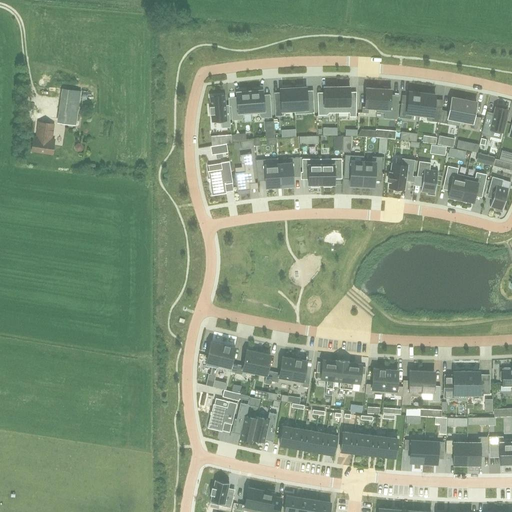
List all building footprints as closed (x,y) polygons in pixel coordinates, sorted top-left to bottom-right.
[(313,100),(307,100),(306,87),(304,87),(304,85),(296,86),(296,88),(293,88),(295,114),(314,113),(313,100)] [(281,97),(274,97),(275,116),(282,116),(282,113),(294,112),(294,114),(295,114),(293,88),(290,88),(290,86),(282,87),(282,88),(280,89),(281,97)] [(350,100),(349,86),(336,87),(337,113),(349,112),(349,116),(356,116),(356,100),(350,100)] [(337,113),(336,87),(324,87),(324,100),(317,101),(318,115),(327,115),(329,113),(337,113)] [(382,89),(378,88),(376,112),(384,113),(384,118),(397,119),(398,103),(390,103),(391,89),(389,89),(389,87),(382,87),(382,89)] [(261,88),(252,89),(252,91),(249,91),(251,114),(259,114),(259,116),(262,118),(271,117),(270,102),(265,103),(263,101),(262,90),(261,90),(261,88)] [(376,112),(378,88),(366,88),(365,107),(362,107),(362,113),(368,113),(368,108),(376,108),(376,112)] [(243,115),(251,114),(249,91),(246,91),(246,89),(238,90),(238,92),(236,92),(237,103),(236,105),(230,106),(232,120),(241,119),(243,117),(243,115)] [(422,93),(409,91),(408,103),(401,102),(399,117),(411,119),(411,114),(419,115),(422,93)] [(435,95),(422,93),(419,115),(427,116),(427,120),(439,122),(442,107),(433,106),(435,95)] [(211,106),(209,106),(210,114),(212,114),(212,121),(221,121),(221,128),(230,127),(228,105),(225,105),(224,95),(210,96),(211,106)] [(460,120),(464,100),(452,98),(449,111),(443,110),(441,122),(447,124),(448,118),(460,120)] [(465,100),(464,100),(460,120),(459,122),(471,125),(471,128),(477,129),(479,117),(473,116),(476,102),(473,102),(474,99),(466,98),(465,100)] [(486,113),(481,134),(490,136),(492,129),(502,132),(507,109),(495,107),(494,115),(486,113)] [(61,111),(59,123),(76,125),(77,113),(61,111)] [(51,139),(54,125),(38,122),(36,137),(33,136),(31,151),(52,154),(54,140),(51,139)] [(274,131),(273,122),(265,122),(266,132),(274,131)] [(375,130),(375,137),(379,137),(387,138),(395,139),(396,132),(375,130)] [(387,146),(387,138),(379,137),(379,145),(387,146)] [(477,152),(478,144),(468,142),(467,150),(477,152)] [(226,144),(210,146),(212,155),(228,152),(226,144)] [(464,159),(466,152),(450,148),(448,156),(464,159)] [(501,159),(509,161),(511,153),(503,151),(501,159)] [(241,164),(243,163),(244,172),(235,173),(235,172),(234,172),(237,191),(240,191),(241,194),(250,193),(249,190),(250,189),(249,183),(255,183),(251,153),(240,155),(241,164)] [(493,158),(478,154),(476,161),(492,165),(493,158)] [(363,156),(345,155),(344,171),(351,171),(350,185),(362,185),(363,156)] [(374,173),(381,173),(382,157),(372,156),(372,160),(363,160),(363,156),(362,185),(374,186),(374,173)] [(285,186),(285,188),(292,187),(292,185),(293,185),(293,175),(300,175),(300,176),(300,157),(290,158),(291,163),(278,164),(278,158),(277,158),(280,187),(284,186),(285,186)] [(275,187),(280,187),(277,158),(277,159),(256,161),(256,160),(255,160),(257,181),(258,181),(258,180),(265,179),(265,188),(267,187),(267,189),(274,189),(274,187),(275,187)] [(321,159),(321,185),(323,185),(323,186),(323,187),(324,187),(330,187),(331,187),(331,186),(331,185),(334,184),(334,172),(341,171),(341,158),(321,159)] [(401,189),(404,189),(406,175),(412,176),(415,160),(402,158),(401,165),(392,164),(391,173),(389,172),(388,181),(390,181),(389,187),(394,188),(394,190),(401,191),(401,189)] [(495,158),(493,166),(508,170),(510,162),(495,158)] [(321,185),(321,159),(302,159),(302,172),(308,172),(308,185),(311,185),(311,186),(311,187),(312,187),(318,187),(319,187),(319,186),(319,185),(321,185)] [(232,183),(229,161),(221,163),(221,164),(221,169),(209,171),(208,171),(209,178),(207,178),(208,182),(209,181),(211,195),(226,193),(226,191),(225,184),(232,183)] [(419,161),(417,176),(423,177),(421,191),(427,192),(427,194),(434,195),(438,171),(429,170),(430,163),(419,161)] [(448,196),(460,199),(466,176),(457,174),(458,168),(447,166),(444,181),(451,183),(448,196)] [(466,176),(460,199),(473,202),(476,188),(483,190),(486,175),(476,172),(475,178),(466,176)] [(488,191),(494,192),(490,207),(495,208),(495,210),(502,212),(508,188),(501,186),(503,180),(492,177),(488,191)] [(444,209),(457,211),(459,203),(445,201),(444,209)] [(217,368),(223,344),(211,341),(205,366),(212,367),(210,374),(208,374),(206,385),(213,387),(217,368)] [(223,344),(217,368),(218,368),(218,367),(229,370),(228,371),(235,373),(237,364),(231,363),(235,347),(223,344)] [(237,364),(235,373),(242,375),(242,373),(254,375),(254,373),(258,352),(247,350),(243,366),(237,364)] [(258,352),(254,373),(266,376),(264,383),(271,384),(272,381),(273,372),(267,370),(270,354),(258,352)] [(280,373),(273,372),(272,381),(290,384),(294,359),(282,356),(280,373)] [(290,384),(291,383),(302,385),(302,386),(308,387),(310,378),(304,377),(306,361),(294,359),(290,384)] [(322,367),(321,373),(320,379),(327,379),(326,388),(333,388),(334,380),(336,360),(335,360),(335,361),(323,360),(322,362),(322,367)] [(349,362),(336,360),(334,380),(340,381),(339,388),(340,388),(346,389),(349,362)] [(349,362),(346,389),(352,390),(353,390),(353,382),(360,383),(361,374),(361,366),(362,364),(349,363),(349,362)] [(384,393),(385,369),(373,368),(372,384),(366,384),(365,393),(372,394),(372,392),(384,393)] [(502,380),(502,386),(510,386),(510,390),(511,389),(511,369),(510,370),(510,368),(511,368),(503,368),(503,370),(502,370),(502,372),(500,372),(500,380),(502,380)] [(398,370),(385,369),(384,393),(395,394),(395,395),(402,396),(403,386),(396,386),(398,370)] [(402,396),(402,404),(410,404),(411,396),(421,397),(422,371),(410,370),(409,381),(408,383),(403,382),(403,386),(402,396)] [(432,392),(432,401),(439,401),(440,385),(433,385),(434,371),(422,371),(421,397),(421,392),(432,392)] [(444,380),(443,398),(458,398),(458,396),(466,396),(466,371),(460,371),(460,372),(453,372),(453,374),(444,374),(444,380)] [(472,371),(466,371),(466,396),(483,396),(483,394),(489,394),(489,379),(482,379),(482,380),(479,380),(479,372),(473,372),(472,371)] [(238,400),(240,393),(223,389),(221,396),(238,400)] [(237,403),(228,401),(227,407),(213,404),(211,411),(210,411),(209,414),(211,414),(207,428),(222,431),(224,422),(231,424),(237,403)] [(236,421),(236,423),(241,424),(240,427),(243,428),(241,434),(240,438),(251,441),(252,439),(256,419),(246,416),(248,405),(248,404),(241,403),(240,403),(236,421)] [(256,419),(252,439),(263,441),(264,437),(265,433),(271,435),(272,432),(276,414),(269,413),(268,419),(257,417),(256,419)] [(294,428),(283,426),(279,444),(290,446),(294,428)] [(301,448),(304,430),(294,428),(290,446),(301,448)] [(312,450),(315,432),(304,430),(301,448),(312,450)] [(322,452),(326,434),(315,432),(312,450),(322,452)] [(351,452),(354,433),(343,432),(340,451),(351,452)] [(362,453),(364,434),(354,433),(351,452),(362,453)] [(333,454),(337,436),(326,434),(322,452),(333,454)] [(373,455),(375,436),(364,434),(362,453),(373,455)] [(384,456),(386,437),(375,436),(373,455),(384,456)] [(467,442),(467,464),(480,464),(480,452),(486,452),(486,437),(480,436),(480,442),(467,442)] [(511,465),(511,438),(503,439),(503,436),(490,436),(491,451),(500,451),(500,457),(500,464),(506,464),(506,466),(511,465)] [(395,457),(397,438),(386,437),(384,456),(395,457)] [(404,440),(404,450),(411,450),(410,462),(416,462),(417,462),(422,463),(423,463),(424,441),(404,440)] [(467,464),(467,442),(454,442),(454,440),(446,440),(445,453),(453,453),(453,464),(467,464)] [(424,441),(423,463),(424,463),(429,463),(430,463),(436,463),(436,458),(437,451),(444,452),(444,442),(424,441)] [(211,487),(210,495),(212,495),(210,503),(231,508),(234,492),(227,490),(229,483),(215,480),(213,488),(211,487)] [(238,503),(237,509),(252,511),(256,511),(261,490),(248,487),(244,504),(238,503)] [(261,490),(256,511),(278,511),(280,507),(272,506),(274,497),(275,491),(267,489),(267,491),(261,490)] [(287,495),(284,511),(295,511),(298,497),(287,495)] [(306,511),(309,499),(298,497),(295,511),(306,511)] [(309,499),(306,511),(317,511),(319,500),(309,499)] [(319,500),(317,511),(328,511),(330,502),(319,500)]
